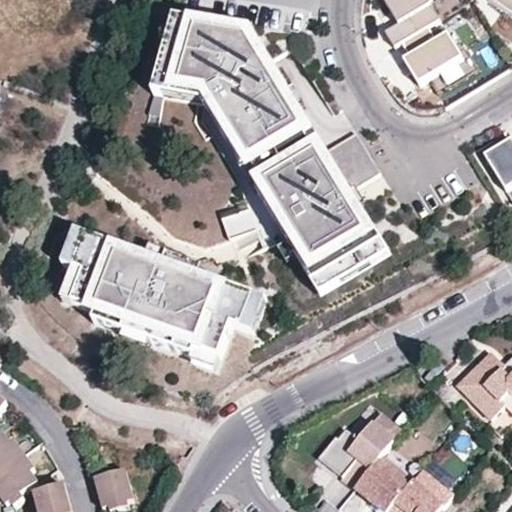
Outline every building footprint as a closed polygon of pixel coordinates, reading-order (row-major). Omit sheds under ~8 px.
[(430,30),(441,23),(427,0),(384,0),(401,28),(387,36),(396,51),(403,47),(430,30)] [(511,0),(493,0),(491,4),(511,18),(511,0)] [(320,287),(341,273),(333,260),(360,242),(368,256),(385,245),(356,199),(351,203),(341,187),(346,184),(375,165),(351,125),(312,148),(299,128),(307,122),(297,107),(292,111),(271,78),(276,74),(249,32),(238,40),(225,38),(226,30),(174,23),(170,39),(183,40),(178,59),(165,57),(158,85),(207,91),(209,90),(230,124),(220,130),(242,163),(252,158),(281,204),(271,210),(285,231),(287,230),(293,240),(291,241),(320,287)] [(249,32),(226,30),(225,38),(238,40),(249,32)] [(430,30),(403,47),(412,61),(406,64),(421,90),(465,63),(450,38),(438,45),(430,30)] [(170,39),(165,57),(178,59),(183,40),(170,39)] [(297,107),(276,74),(271,78),(292,111),(297,107)] [(203,103),(220,130),(230,124),(209,90),(207,91),(158,85),(155,96),(203,103)] [(320,144),(307,122),(299,128),(312,148),(320,144)] [(511,143),(486,159),(508,195),(511,193),(511,143)] [(242,163),(271,210),(281,204),(252,158),(242,163)] [(356,199),(346,184),(341,187),(351,203),(356,199)] [(143,258),(78,236),(71,256),(73,257),(90,263),(84,277),(74,307),(97,315),(93,326),(142,342),(152,346),(156,333),(170,338),(165,351),(194,361),(197,353),(221,362),(233,327),(237,314),(253,320),(255,320),(262,300),(195,276),(187,273),(185,278),(176,275),(174,280),(160,275),(163,265),(143,258)] [(341,273),(368,256),(360,242),(333,260),(341,273)] [(163,265),(160,275),(174,280),(176,275),(185,278),(187,273),(195,276),(199,263),(148,245),(143,258),(163,265)] [(90,263),(73,257),(68,271),(84,277),(90,263)] [(93,326),(97,315),(74,307),(69,322),(92,330),(93,326)] [(253,320),(237,314),(233,327),(249,333),(253,320)] [(165,351),(170,338),(156,333),(152,346),(142,342),(140,347),(164,355),(165,351)] [(216,374),(221,362),(197,353),(194,361),(192,366),(216,374)] [(511,380),(505,375),(509,369),(496,356),(463,390),(496,423),(509,410),(505,405),(511,398),(511,380)] [(0,423),(11,408),(0,400),(0,423)] [(344,481),(358,493),(384,460),(403,435),(381,418),(361,443),(348,433),(340,443),(338,441),(320,462),(336,476),(338,474),(345,479),(344,481)] [(11,444),(4,434),(0,436),(0,476),(23,460),(11,444)] [(16,441),(11,444),(23,460),(27,457),(16,441)] [(27,457),(23,460),(32,474),(37,470),(27,457)] [(32,474),(23,460),(0,476),(0,495),(1,497),(5,503),(9,508),(13,505),(16,510),(28,502),(23,496),(40,484),(32,474)] [(381,511),(393,511),(415,485),(384,460),(358,493),(381,511)] [(127,473),(97,482),(101,497),(105,511),(107,511),(111,511),(130,506),(137,504),(127,473)] [(415,485),(393,511),(444,511),(455,499),(424,474),(415,485)] [(67,490),(36,499),(39,511),(73,511),(71,505),(67,490)] [(342,511),(376,511),(378,511),(354,495),(342,511)]
